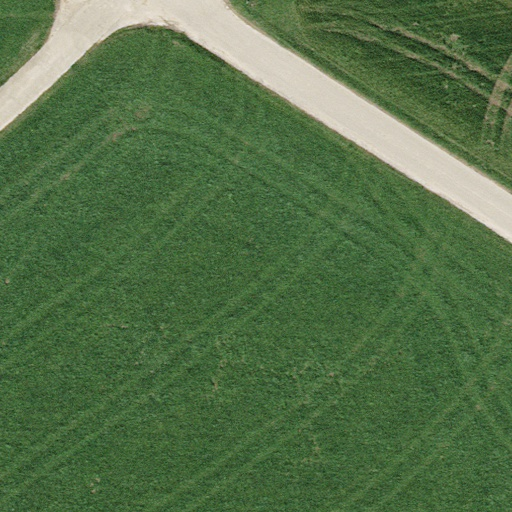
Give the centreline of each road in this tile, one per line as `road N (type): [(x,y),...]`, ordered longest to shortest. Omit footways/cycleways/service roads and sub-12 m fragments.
road 1 (unclassified): [(511,223),(157,0)]
road 2 (track): [(117,0),(0,106)]
